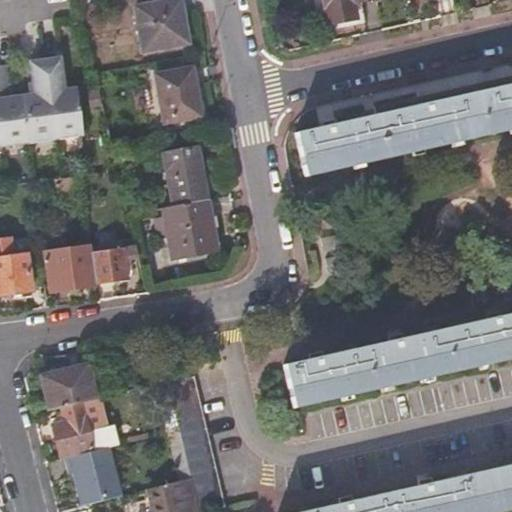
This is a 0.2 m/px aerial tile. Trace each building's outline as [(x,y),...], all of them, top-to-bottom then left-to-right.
[(180,0),(173,0),(135,7),(144,51),(188,42),(180,0)] [(323,0),(328,23),(357,18),(354,3),(368,0),(323,0)] [(0,147),(81,135),(74,89),(63,91),(58,59),(28,63),(32,95),(9,98),(5,66),(0,66),(0,147)] [(193,68),(157,75),(166,123),(202,117),(193,68)] [(379,115),(297,133),(307,175),(511,128),(511,75),(377,106),(379,115)] [(175,206),(208,200),(199,149),(166,155),(175,206)] [(217,251),(208,200),(175,206),(164,209),(172,259),(217,251)] [(0,240),(0,295),(34,291),(28,254),(10,257),(7,240),(0,240)] [(137,258),(134,246),(89,253),(91,266),(94,285),(127,280),(126,266),(130,265),(129,259),(137,258)] [(94,287),(94,285),(91,266),(47,272),(49,293),(94,287)] [(511,314),(286,366),(295,407),(511,358),(511,314)] [(47,410),(60,407),(94,399),(84,358),(37,369),(47,410)] [(164,366),(168,382),(189,377),(186,361),(164,366)] [(177,430),(165,381),(150,384),(162,434),(177,430)] [(94,399),(60,407),(62,416),(50,419),(59,456),(90,449),(86,432),(103,428),(102,426),(95,398),(94,399)] [(113,423),(102,426),(103,428),(86,432),(90,449),(118,442),(113,423)] [(188,479),(177,430),(162,434),(161,434),(172,483),(188,479)] [(84,505),(123,495),(111,447),(72,456),(84,505)] [(511,465),(305,511),(498,511),(511,509),(511,465)] [(195,511),(188,479),(172,483),(143,490),(147,511),(195,511)]
